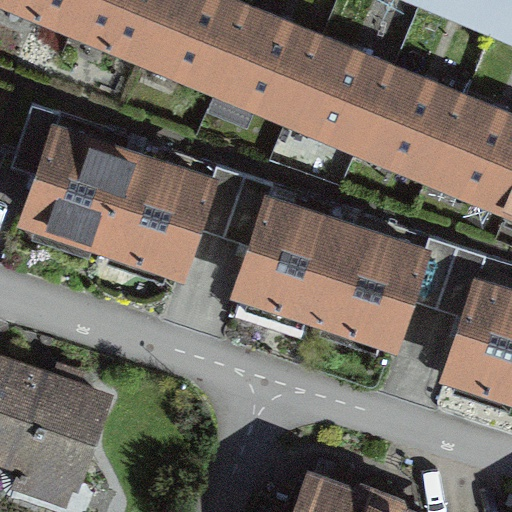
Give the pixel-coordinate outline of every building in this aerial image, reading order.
[(20,0),(74,22),(83,0),(20,0)] [(167,0),(83,0),(74,22),(146,52),(167,0)] [(222,0),(167,0),(146,52),(218,82),(248,10),(222,0)] [(511,0),(425,0),(511,35),(511,0)] [(218,82),(290,112),(319,40),(248,10),(218,82)] [(391,70),(319,40),(290,112),(361,142),(391,70)] [(391,70),(361,142),(433,172),(463,100),(391,70)] [(511,120),(463,100),(433,172),(505,201),(511,184),(511,120)] [(14,154),(43,163),(54,130),(61,111),(32,102),(14,154)] [(104,240),(132,156),(54,130),(43,163),(26,214),(104,240)] [(209,182),(132,156),(104,240),(181,265),(198,215),(209,182)] [(209,182),(198,215),(227,224),(244,173),(215,163),(209,182)] [(227,225),(256,235),(267,201),(273,182),(244,173),(227,225)] [(267,201),(256,235),(239,285),(245,287),(236,314),(300,335),(309,308),(317,311),(345,227),(267,201)] [(411,286),(422,253),(345,227),(317,311),(394,337),(411,286)] [(422,253),(411,286),(440,296),(457,244),(429,234),(422,253)] [(440,296),(468,306),(476,283),(485,253),(457,244),(440,296)] [(511,295),(476,283),(468,306),(448,368),(511,389),(511,295)] [(0,452),(72,478),(74,479),(103,396),(0,359),(0,452)] [(358,494),(312,476),(297,511),(401,511),(394,509),(397,502),(361,488),(358,494)]
